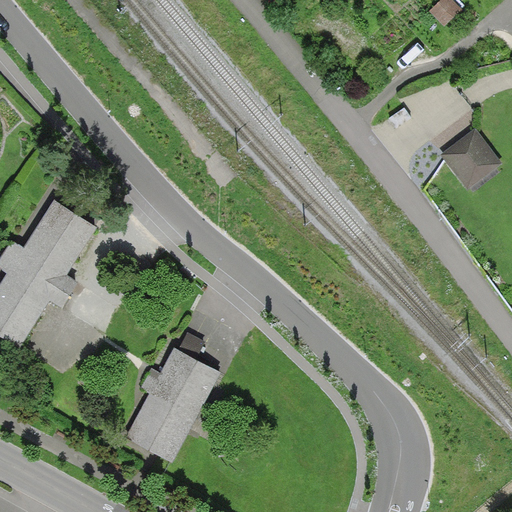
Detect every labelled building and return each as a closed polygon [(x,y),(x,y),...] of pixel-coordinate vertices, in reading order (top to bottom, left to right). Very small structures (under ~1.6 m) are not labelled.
[(450,0),(444,0),(432,13),(447,27),(462,10),(450,0)] [(441,153),(469,190),(503,165),(478,131),(475,127),(441,153)] [(95,227),(50,200),(21,248),(9,240),(0,254),(0,271),(5,275),(0,283),(0,339),(17,351),(47,303),(64,314),(81,286),(65,276),(95,227)] [(181,345),(203,352),(207,339),(185,332),(181,345)] [(151,395),(127,438),(173,463),(222,373),(175,347),(161,373),(153,369),(149,376),(141,389),(151,395)]
